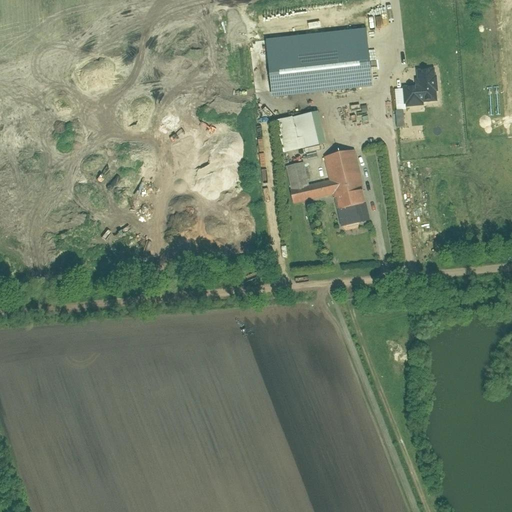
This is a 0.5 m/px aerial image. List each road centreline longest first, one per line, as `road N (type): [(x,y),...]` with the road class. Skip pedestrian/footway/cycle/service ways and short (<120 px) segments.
road 1 (unclassified): [(0,316),(511,269)]
road 2 (unknown): [(393,0),(383,101),(412,279)]
road 3 (track): [(331,286),(416,511)]
